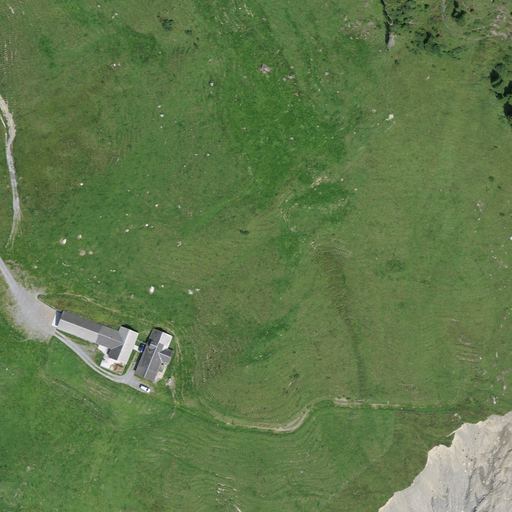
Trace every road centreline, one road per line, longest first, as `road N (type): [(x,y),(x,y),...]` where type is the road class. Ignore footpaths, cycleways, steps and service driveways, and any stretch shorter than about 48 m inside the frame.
road 1 (track): [(511,417),(466,405),(326,403),(293,429),(271,431),(229,425),(127,380)]
road 2 (track): [(0,261),(44,323),(97,368),(127,380)]
